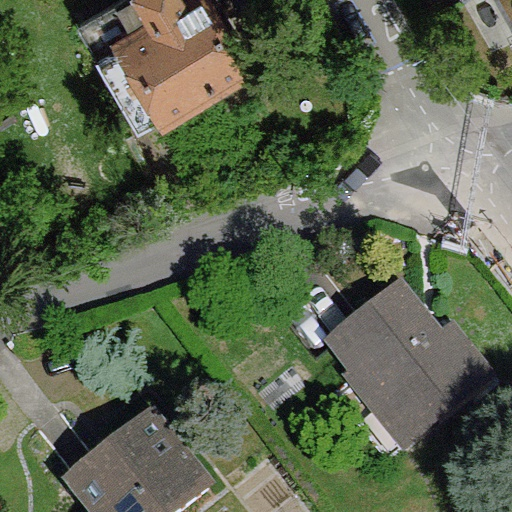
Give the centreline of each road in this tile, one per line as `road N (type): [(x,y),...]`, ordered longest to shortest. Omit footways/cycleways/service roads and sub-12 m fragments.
road 1 (residential): [(0,308),(457,161)]
road 2 (residential): [(457,161),(363,0)]
